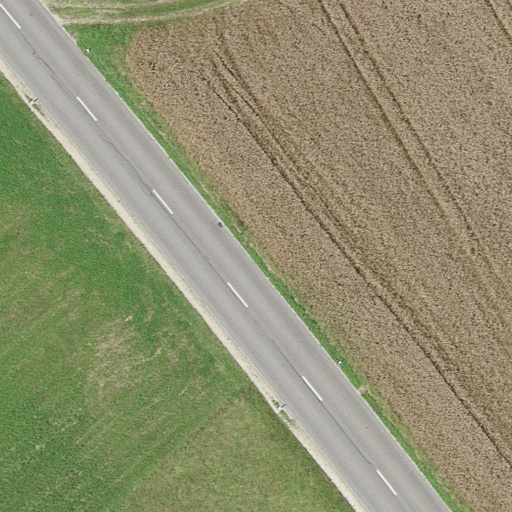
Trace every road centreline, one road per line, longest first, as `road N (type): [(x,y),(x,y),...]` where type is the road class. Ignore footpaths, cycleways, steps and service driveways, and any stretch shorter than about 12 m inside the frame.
road 1 (secondary): [(410,511),(0,5)]
road 2 (track): [(10,18),(191,11),(221,0)]
